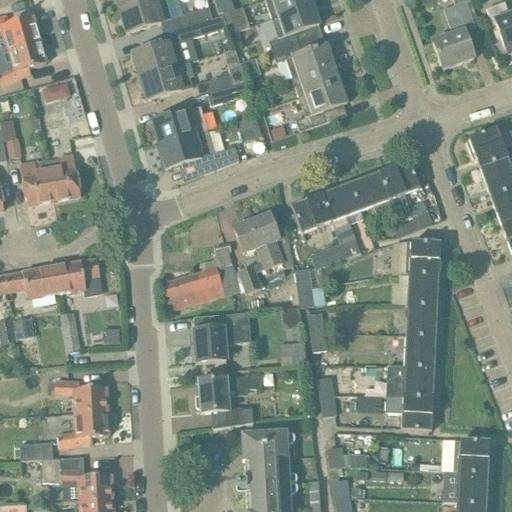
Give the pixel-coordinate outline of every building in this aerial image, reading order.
[(116,0),(120,12),(161,0),(159,0),(154,2),(153,0),(116,0)] [(169,16),(164,0),(161,0),(120,12),(127,36),(146,31),(161,26),(161,24),(168,22),(166,16),(169,16)] [(275,0),(265,4),(272,23),(313,9),(310,0),(275,0)] [(468,0),(451,0),(455,8),(443,12),(452,37),(432,45),(442,73),(474,61),(462,30),(473,26),(474,30),(475,30),(467,6),(470,4),(468,0)] [(511,15),(509,17),(505,4),(485,11),(491,29),(496,28),(504,50),(506,50),(508,55),(511,53),(511,15)] [(175,19),(179,32),(212,22),(208,9),(175,19)] [(269,44),(273,56),(320,40),(316,28),(319,27),(313,9),(272,23),(278,41),(269,44)] [(234,10),(222,14),(229,37),(250,29),(243,10),(234,12),(234,10)] [(0,53),(8,51),(16,49),(26,46),(39,42),(32,19),(7,26),(5,19),(4,19),(5,19),(0,20),(0,53)] [(222,19),(212,22),(179,32),(183,44),(226,30),(224,24),(222,19)] [(320,40),(273,56),(277,66),(286,62),(293,83),(334,69),(327,49),(330,48),(330,47),(323,49),(320,40)] [(0,53),(0,87),(0,89),(22,80),(22,81),(23,81),(23,80),(31,77),(29,71),(46,66),(39,42),(26,46),(16,49),(8,51),(0,53)] [(140,80),(186,66),(181,51),(177,52),(174,44),(133,56),(140,80)] [(245,84),(239,68),(239,66),(238,64),(234,52),(223,55),(229,77),(227,77),(227,76),(195,85),(199,100),(207,97),(245,86),(245,84)] [(255,62),(239,68),(245,84),(244,82),(260,77),(255,62)] [(186,66),(140,80),(147,104),(193,90),(190,80),(178,83),(174,70),(186,67),(186,66)] [(299,102),(340,88),(334,69),(293,83),(299,102)] [(67,85),(55,88),(58,102),(70,98),(67,85)] [(245,86),(207,97),(210,108),(249,97),(245,86)] [(340,88),(299,102),(306,120),(296,123),(299,134),(346,118),(343,107),(347,106),(340,88)] [(153,123),(160,147),(207,134),(200,110),(153,123)] [(277,114),(264,118),(271,138),(284,133),(277,114)] [(468,141),(479,171),(507,161),(496,131),(468,141)] [(214,156),(207,134),(160,147),(167,171),(185,166),(187,171),(201,167),(205,178),(239,164),(234,150),(214,156)] [(21,160),(17,142),(5,144),(9,162),(21,160)] [(58,162),(47,164),(48,173),(54,204),(80,199),(73,159),(58,162)] [(511,191),(511,173),(507,161),(479,171),(490,200),(511,191)] [(35,167),(34,166),(20,168),(27,209),(54,204),(48,173),(47,164),(35,167)] [(407,164),(379,175),(390,203),(393,212),(398,225),(412,220),(404,198),(419,192),(409,164),(407,164)] [(393,212),(390,203),(379,175),(350,186),(361,214),(373,210),(377,221),(394,215),(393,212)] [(342,189),(321,197),(331,225),(361,214),(350,186),(343,189),(342,189)] [(511,191),(490,200),(501,229),(511,225),(511,191)] [(302,236),(331,225),(321,197),(292,208),(291,208),(302,236)] [(398,225),(397,226),(402,238),(433,227),(428,214),(412,220),(398,225)] [(278,243),(268,217),(233,230),(244,257),(257,252),(265,273),(285,265),(277,243),(278,243)] [(511,258),(511,225),(501,229),(511,259),(511,258)] [(360,254),(349,226),(334,232),(345,259),(360,254)] [(402,238),(397,226),(393,227),(397,240),(402,238)] [(394,245),(395,274),(404,274),(403,245),(394,245)] [(410,245),(408,277),(438,278),(440,247),(410,245)] [(235,276),(229,247),(213,250),(215,257),(214,258),(215,263),(201,267),(203,275),(162,287),(170,314),(238,295),(235,276)] [(345,259),(340,247),(310,259),(315,270),(345,259)] [(97,262),(52,270),(56,297),(83,292),(84,301),(102,297),(99,278),(97,262)] [(27,302),(56,297),(52,270),(5,279),(8,296),(26,293),(27,302)] [(262,292),(253,270),(238,276),(247,298),(262,292)] [(296,293),(311,291),(309,272),(294,275),(296,293)] [(408,277),(407,308),(437,309),(438,278),(408,277)] [(0,297),(8,296),(5,279),(2,279),(0,279),(0,297)] [(311,291),(296,293),(299,311),(302,311),(314,309),(311,291)] [(263,302),(251,303),(252,315),(264,314),(263,302)] [(435,340),(437,309),(407,308),(405,339),(435,340)] [(81,354),(74,315),(60,317),(67,356),(81,354)] [(250,346),(248,316),(213,319),(193,321),(194,334),(193,334),(196,366),(226,364),(224,348),(250,346)] [(310,334),(324,335),(321,316),(307,318),(310,334)] [(35,339),(31,320),(13,323),(16,342),(35,339)] [(15,344),(11,322),(0,324),(0,346),(0,347),(15,344)] [(119,331),(102,331),(103,346),(120,346),(119,331)] [(313,355),(326,353),(325,347),(324,337),(324,335),(310,334),(313,355)] [(404,370),(434,371),(435,340),(405,339),(404,370)] [(304,358),(302,345),(279,347),(281,369),(305,367),(304,358)] [(434,371),(404,370),(387,369),(386,385),(403,385),(402,401),(432,402),(434,371)] [(199,397),(196,399),(197,408),(200,410),(200,416),(211,415),(220,414),(228,414),(228,412),(227,394),(247,392),(247,393),(260,392),(259,377),(246,377),(247,381),(226,383),(226,381),(218,382),(198,383),(199,397)] [(8,381),(10,398),(37,396),(36,379),(8,381)] [(319,397),(333,397),(330,380),(317,382),(319,397)] [(74,396),(75,417),(107,415),(105,390),(79,392),(79,384),(78,384),(78,385),(55,384),(55,396),(74,396)] [(336,419),(333,397),(319,397),(322,420),(321,420),(321,421),(336,419)] [(431,434),(432,402),(402,401),(385,400),(384,416),(402,417),(401,432),(431,434)] [(251,411),(228,412),(228,414),(230,428),(252,425),(251,411)] [(108,439),(107,415),(75,417),(76,436),(57,439),(59,451),(91,446),(90,440),(108,439)] [(290,511),(286,434),(241,437),(243,463),(244,463),(245,483),(238,483),(237,483),(236,484),(235,485),(235,486),(235,487),(235,488),(236,489),(236,490),(235,491),(235,492),(235,493),(236,493),(236,494),(237,495),(238,495),(239,495),(246,495),(246,511),(290,511)] [(445,473),(456,472),(456,441),(444,441),(445,473)] [(458,463),(458,475),(488,476),(489,445),(460,443),(458,463)] [(41,463),(52,462),(51,445),(20,447),(20,463),(41,462),(41,463)] [(327,452),(330,473),(345,471),(342,450),(327,452)] [(366,457),(351,457),(351,470),(366,470),(366,457)] [(52,462),(41,463),(41,487),(63,488),(63,486),(80,487),(81,505),(112,503),(110,478),(84,479),(83,460),(52,462)] [(411,466),(411,472),(420,472),(420,473),(440,474),(440,468),(411,466)] [(357,474),(356,482),(367,482),(367,474),(357,474)] [(386,475),(371,475),(371,484),(385,485),(386,475)] [(458,475),(456,506),(486,507),(488,476),(458,475)] [(332,485),(334,500),(349,500),(346,482),(332,485)] [(319,511),(318,485),(309,486),(311,511),(319,511)] [(364,491),(351,491),(351,500),(360,500),(360,499),(364,498),(364,491)] [(351,511),(349,500),(334,500),(335,511),(351,511)] [(112,511),(112,503),(81,505),(81,511),(112,511)]
